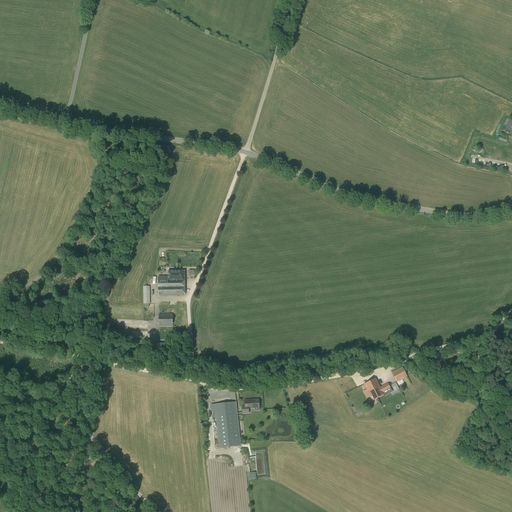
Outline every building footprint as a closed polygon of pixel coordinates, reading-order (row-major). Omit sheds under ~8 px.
[(508,138),(500,135),(498,140),(506,143),(508,138)] [(184,271),(168,272),(168,277),(158,277),(158,296),(185,296),(184,271)] [(172,314),(158,314),(159,327),(173,327),(172,314)] [(166,343),(151,343),(151,353),(166,352),(166,343)] [(402,367),(392,373),(397,382),(407,377),(402,367)] [(375,379),(363,385),(372,401),(384,395),(382,392),(390,388),(388,383),(380,387),(375,379)] [(259,400),(255,400),(244,401),(245,407),(242,407),(242,413),(248,413),(248,409),(259,408),(259,400)] [(214,404),(219,448),(241,446),(236,402),(214,404)] [(229,464),(229,462),(229,460),(228,459),(228,458),(227,457),(226,457),(224,457),(222,457),(220,458),(219,459),(219,460),(218,461),(218,462),(219,464),(219,465),(220,466),(222,467),(223,467),(224,467),(225,467),(226,467),(228,466),(228,465),(229,464)]
